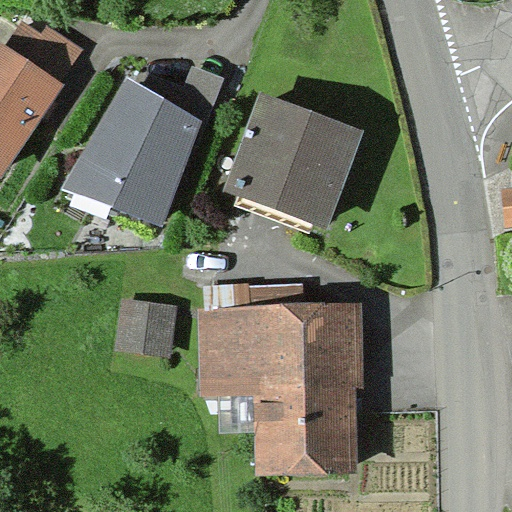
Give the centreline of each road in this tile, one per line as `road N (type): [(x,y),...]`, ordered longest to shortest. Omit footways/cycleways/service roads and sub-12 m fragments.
road 1 (tertiary): [(466,311),(455,196),(426,83)]
road 2 (tertiary): [(470,511),(466,311)]
